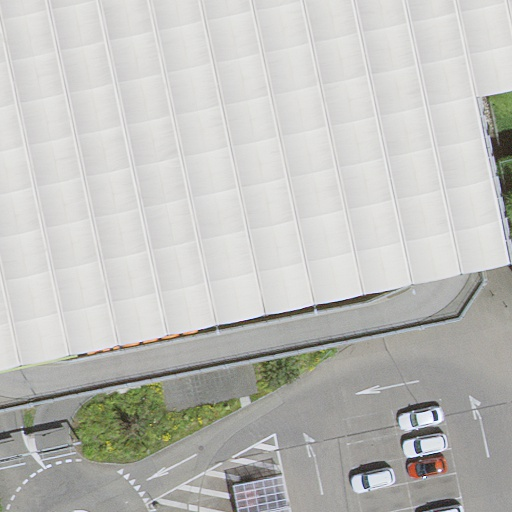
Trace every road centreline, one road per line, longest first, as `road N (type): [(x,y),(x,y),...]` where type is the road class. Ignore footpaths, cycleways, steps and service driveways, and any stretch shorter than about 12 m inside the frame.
road 1 (unknown): [(452,128),(0,269)]
road 2 (unknown): [(405,0),(0,90)]
road 3 (unknown): [(452,128),(461,193),(452,268),(511,242)]
road 4 (unknown): [(434,0),(452,128)]
